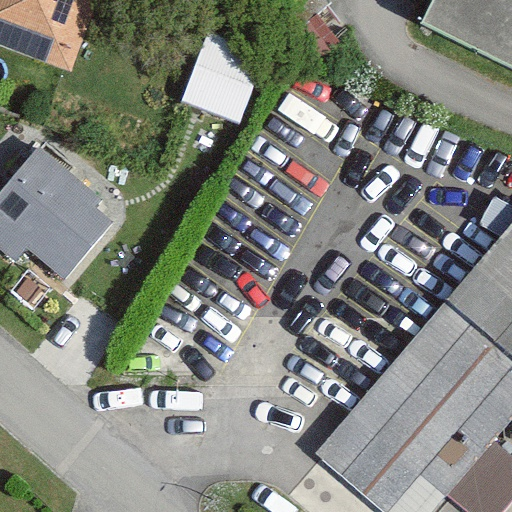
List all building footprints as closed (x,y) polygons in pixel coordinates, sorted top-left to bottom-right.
[(0,0),(0,49),(68,73),(93,0),(0,0)] [(511,0),(437,0),(425,26),(511,71),(511,0)] [(210,27),(175,106),(239,134),(274,54),(210,27)] [(26,116),(0,147),(0,230),(60,284),(129,209),(26,116)] [(511,225),(319,436),(401,511),(453,511),(511,448),(511,225)]
